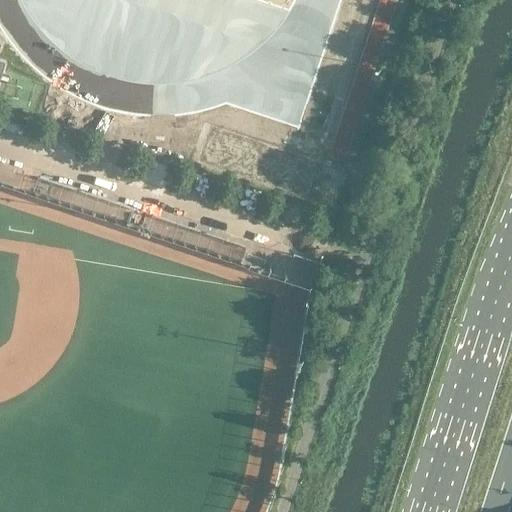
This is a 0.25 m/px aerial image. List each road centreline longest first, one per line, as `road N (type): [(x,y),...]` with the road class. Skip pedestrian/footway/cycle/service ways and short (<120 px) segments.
road 1 (unclassified): [(364,260),(0,139)]
road 2 (primary): [(511,242),(427,511)]
